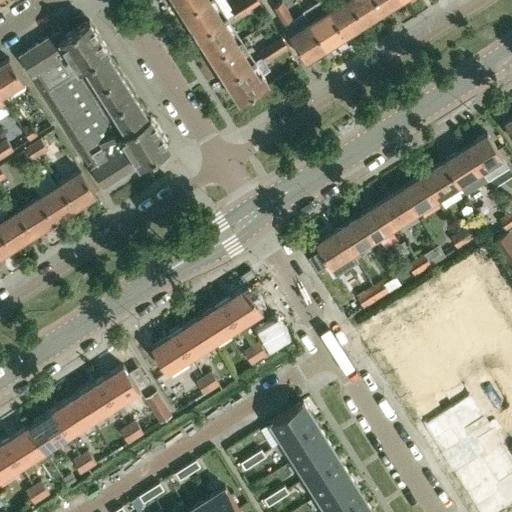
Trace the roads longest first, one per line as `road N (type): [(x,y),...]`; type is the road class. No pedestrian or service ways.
road 1 (tertiary): [(249,216),(511,49)]
road 2 (residential): [(484,0),(223,166)]
road 3 (residential): [(86,511),(334,350)]
road 4 (tertiary): [(0,375),(249,216)]
road 5 (residential): [(223,166),(0,308)]
road 6 (residential): [(223,166),(111,0)]
road 7 (residential): [(437,511),(334,350)]
road 8 (residential): [(334,350),(249,216)]
